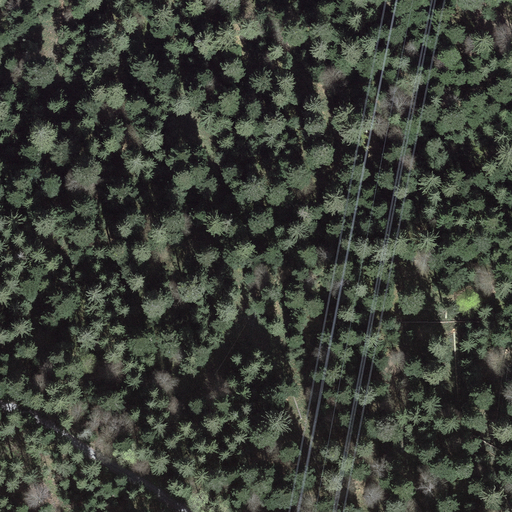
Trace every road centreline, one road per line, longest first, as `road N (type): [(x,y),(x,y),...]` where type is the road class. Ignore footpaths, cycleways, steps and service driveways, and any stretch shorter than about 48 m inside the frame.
road 1 (track): [(200,0),(396,511)]
road 2 (track): [(188,511),(37,417),(0,407)]
